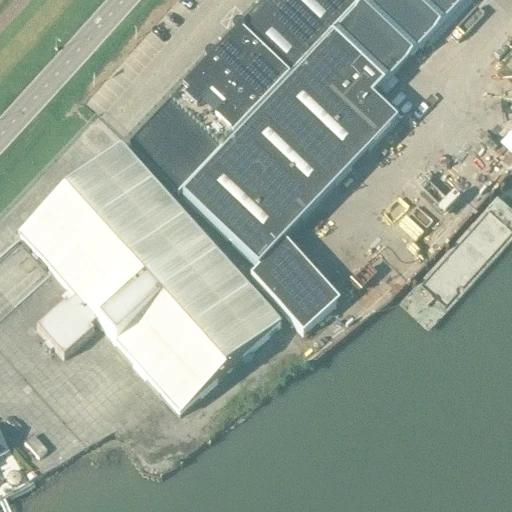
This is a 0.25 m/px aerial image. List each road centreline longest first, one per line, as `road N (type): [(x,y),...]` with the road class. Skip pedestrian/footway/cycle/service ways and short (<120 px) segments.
road 1 (unknown): [(355,189),(505,0)]
road 2 (tertiary): [(0,134),(120,0)]
